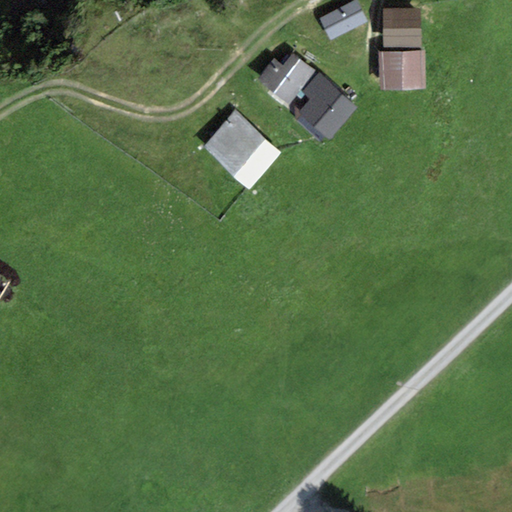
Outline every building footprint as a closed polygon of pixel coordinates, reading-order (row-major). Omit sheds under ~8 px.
[(367,15),(359,0),(346,0),(327,9),(335,29),(367,15)] [(427,6),(382,8),(385,85),(430,83),(427,6)] [(289,44),(265,74),(295,98),(319,67),(289,44)] [(323,70),(298,99),(336,132),(361,104),(323,70)] [(235,107),(206,141),(256,184),(285,150),(235,107)]
